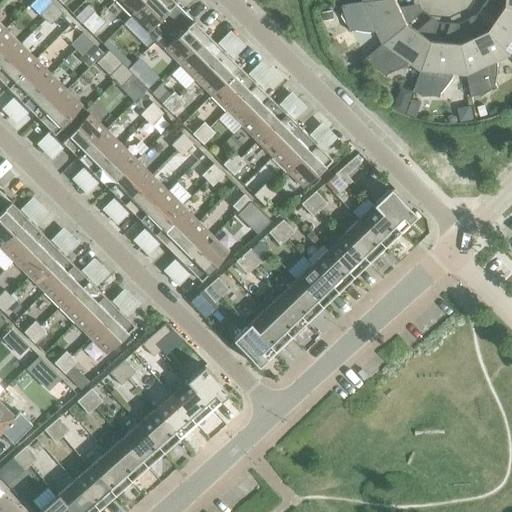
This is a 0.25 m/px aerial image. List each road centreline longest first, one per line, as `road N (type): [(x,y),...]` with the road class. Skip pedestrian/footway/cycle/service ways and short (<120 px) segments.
road 1 (residential): [(269,410),(0,141)]
road 2 (residential): [(460,235),(227,0)]
road 3 (unclassified): [(269,410),(447,247)]
road 4 (unclassified): [(166,511),(269,410)]
